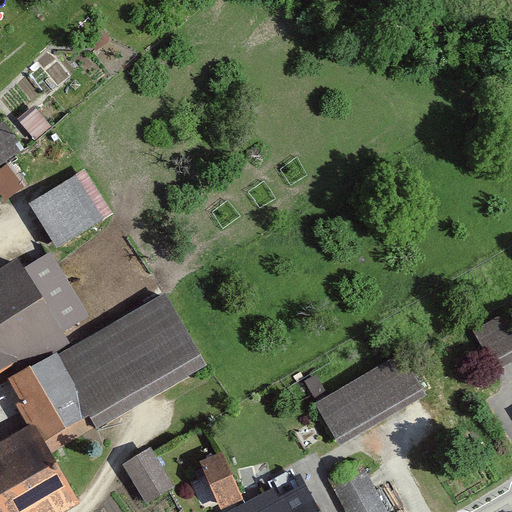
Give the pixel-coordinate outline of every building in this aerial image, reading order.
[(0,163),(28,144),(8,116),(0,121),(0,163)] [(0,194),(5,202),(30,185),(13,161),(0,169),(0,194)] [(112,211),(83,166),(28,200),(56,246),(112,211)] [(0,375),(16,366),(19,372),(69,343),(63,331),(91,314),(86,306),(131,279),(101,229),(55,256),(53,253),(27,269),(21,258),(0,269),(0,375)] [(16,379),(61,448),(210,364),(166,289),(16,379)] [(479,323),(498,365),(511,358),(511,315),(509,309),(479,323)] [(340,446),(426,395),(400,352),(314,403),(340,446)] [(35,425),(0,444),(0,511),(67,511),(81,504),(35,425)] [(145,506),(176,489),(153,448),(122,465),(145,506)] [(231,459),(204,469),(220,511),(225,511),(248,504),(231,459)] [(343,511),(386,511),(364,463),(328,480),(343,511)] [(320,511),(300,476),(235,511),(320,511)]
